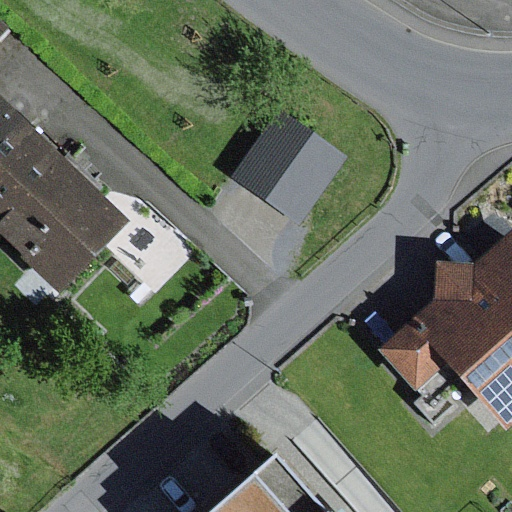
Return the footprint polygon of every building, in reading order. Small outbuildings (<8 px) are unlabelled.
[(0,231),(60,168),(0,110),(0,231)] [(276,113),(230,180),(298,226),(344,159),(276,113)] [(123,227),(60,168),(0,231),(0,246),(53,298),(123,227)] [(430,308),(376,355),(411,394),(437,371),(501,442),(511,432),(511,237),(510,236),(470,271),(433,269),(430,308)] [(306,511),(268,469),(218,511),(306,511)]
